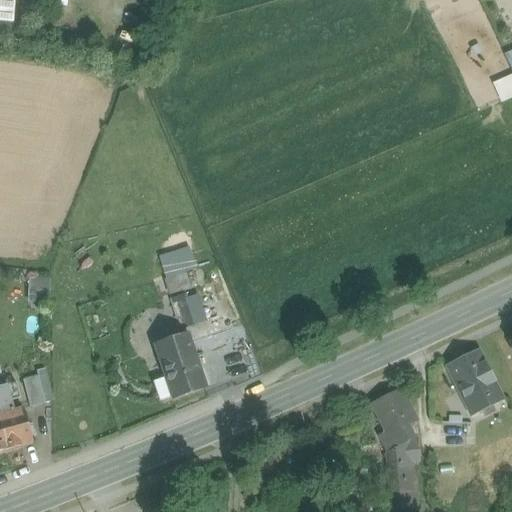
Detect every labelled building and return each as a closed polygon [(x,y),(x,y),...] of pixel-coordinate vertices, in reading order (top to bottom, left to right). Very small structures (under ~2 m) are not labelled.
[(0,0),(0,22),(13,24),(14,0),(0,0)] [(502,101),(511,97),(511,51),(507,54),(511,67),(511,75),(494,83),(502,101)] [(190,258),(188,250),(160,258),(166,279),(194,271),(190,258)] [(176,283),(180,294),(191,291),(186,274),(165,281),(166,286),(176,283)] [(29,279),(29,303),(49,303),(48,279),(29,279)] [(176,283),(166,286),(170,298),(180,294),(176,283)] [(193,326),(188,311),(184,298),(172,303),(181,330),(193,326)] [(188,311),(193,326),(205,322),(200,307),(188,311)] [(187,345),(160,353),(175,399),(202,390),(187,345)] [(478,354),(445,370),(469,421),(503,405),(478,354)] [(40,380),(46,407),(53,406),(45,371),(38,372),(40,380)] [(40,380),(25,384),(31,411),(46,407),(40,380)] [(26,407),(19,383),(11,385),(17,409),(26,407)] [(21,411),(9,415),(1,390),(0,389),(0,424),(9,453),(32,446),(21,411)] [(401,393),(373,408),(389,436),(382,440),(389,454),(409,444),(406,437),(411,435),(407,429),(416,424),(401,393)] [(0,455),(9,453),(0,424),(0,455)] [(417,442),(409,444),(389,454),(386,455),(392,511),(418,508),(414,463),(419,463),(417,442)]
